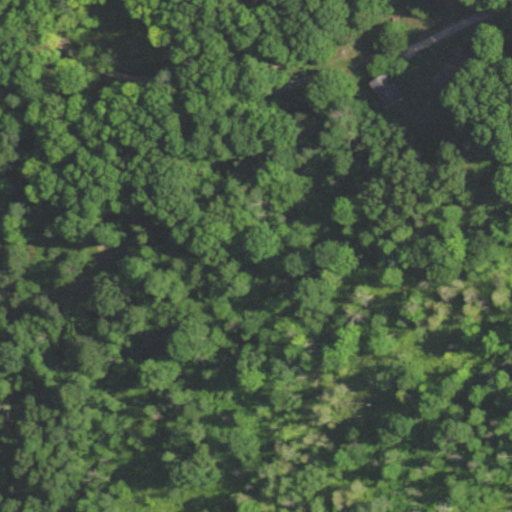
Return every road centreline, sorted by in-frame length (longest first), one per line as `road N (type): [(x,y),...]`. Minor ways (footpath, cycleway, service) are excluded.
road 1 (track): [(23,0),(48,34),(99,68),(261,87),(411,50),(511,7)]
road 2 (track): [(314,76),(251,112),(198,178),(112,260),(73,328),(63,365),(23,394),(0,435)]
